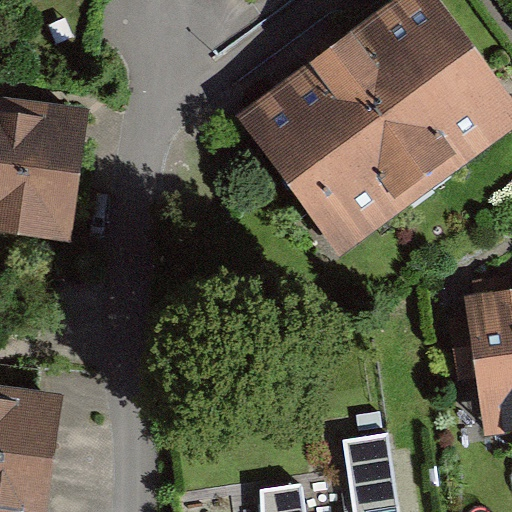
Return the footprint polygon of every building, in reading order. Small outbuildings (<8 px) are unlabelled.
[(511,104),(435,0),(416,0),(242,127),(341,262),(511,136),(511,104)] [(0,243),(72,254),(91,121),(0,108),(0,243)] [(470,324),(454,326),(462,391),(480,389),(487,446),(511,443),(511,300),(468,306),(470,324)] [(0,511),(53,511),(70,405),(0,394),(0,511)] [(396,511),(390,458),(349,463),(354,511),(306,511),(306,506),(268,511),(396,511)]
